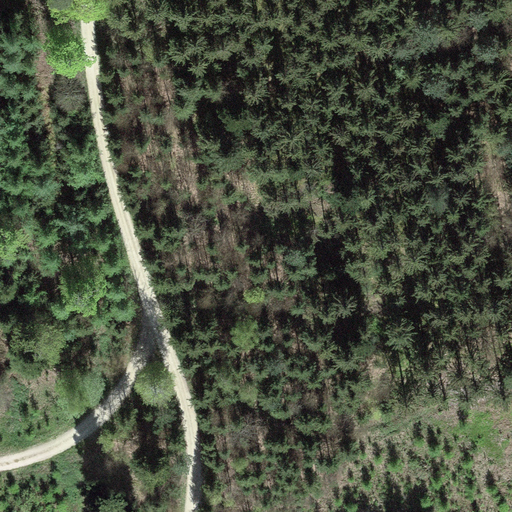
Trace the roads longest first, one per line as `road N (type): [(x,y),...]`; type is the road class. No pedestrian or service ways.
road 1 (track): [(192,511),(193,427),(119,204),(87,0)]
road 2 (track): [(159,322),(126,383),(86,421),(0,463)]
